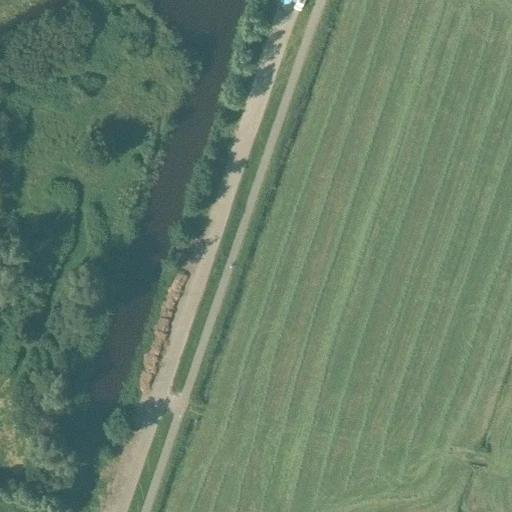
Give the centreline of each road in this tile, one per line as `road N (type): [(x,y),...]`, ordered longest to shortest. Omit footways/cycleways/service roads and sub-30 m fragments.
road 1 (unclassified): [(118,511),(296,0)]
road 2 (track): [(511,461),(403,450),(181,406)]
